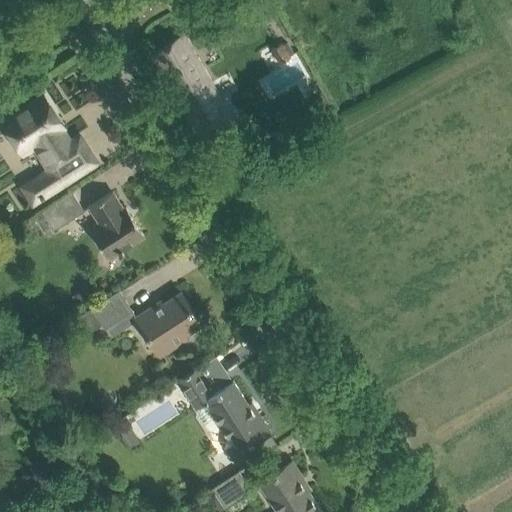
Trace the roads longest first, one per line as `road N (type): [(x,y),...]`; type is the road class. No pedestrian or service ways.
road 1 (tertiary): [(411,507),(124,54),(122,18)]
road 2 (residential): [(122,18),(65,8),(0,36)]
